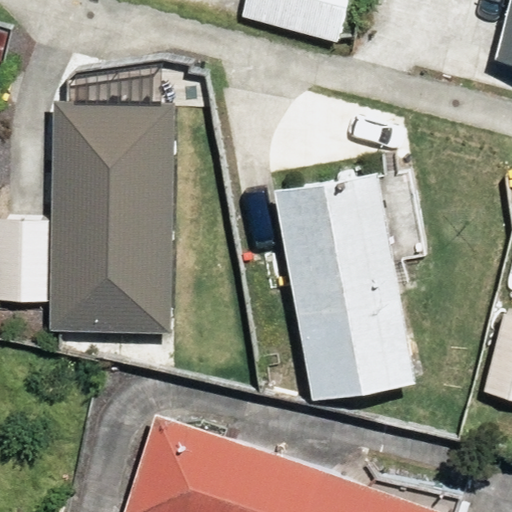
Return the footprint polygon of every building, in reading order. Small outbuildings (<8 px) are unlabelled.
[(260,0),(357,24),(363,0),(260,0)] [(511,68),(511,0),(507,0),(493,64),(511,68)] [(172,328),(177,104),(56,101),(54,216),(0,214),(0,301),(49,302),(49,326),(172,328)] [(266,184),(304,393),(405,376),(367,165),(266,184)] [(480,390),(511,397),(511,313),(500,311),(480,390)] [(111,511),(449,511),(450,508),(147,407),(111,511)]
